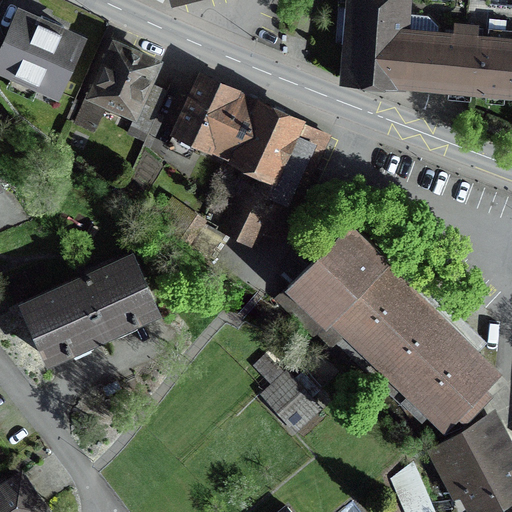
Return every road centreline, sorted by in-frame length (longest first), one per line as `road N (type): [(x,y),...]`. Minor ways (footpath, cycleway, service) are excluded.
road 1 (tertiary): [(511,166),(102,0)]
road 2 (residential): [(101,511),(85,475),(0,369)]
